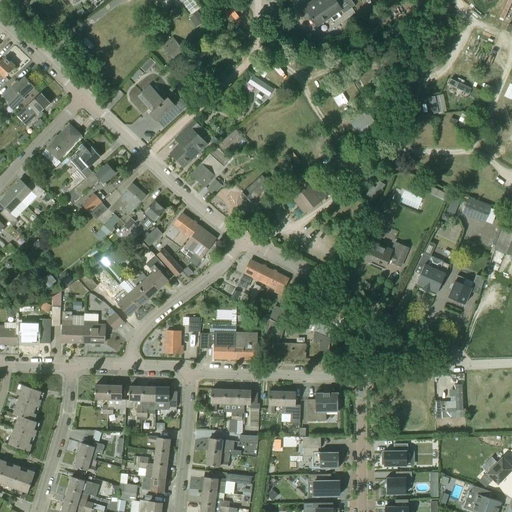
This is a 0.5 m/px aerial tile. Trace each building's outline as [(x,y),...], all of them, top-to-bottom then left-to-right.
[(317,26),(341,10),(344,13),(355,6),(350,0),(323,0),(315,6),(312,2),(304,8),(308,13),(307,14),(309,17),(309,16),(312,19),(317,26)] [(406,14),(399,1),(384,8),(386,12),(374,18),(379,27),(406,14)] [(81,17),(86,14),(83,8),(77,12),(81,17)] [(205,22),(197,12),(189,17),(197,28),(205,22)] [(185,53),(173,38),(163,47),(173,59),(175,57),(176,59),(177,58),(177,59),(185,53)] [(0,82),(1,83),(15,67),(4,58),(0,62),(0,61),(0,82)] [(431,60),(424,64),(426,69),(433,65),(431,60)] [(151,68),(146,63),(141,68),(146,73),(151,68)] [(253,69),(264,78),(267,74),(256,65),(253,69)] [(209,84),(214,80),(211,75),(206,80),(209,84)] [(24,99),(23,98),(34,87),(33,86),(34,85),(30,81),(29,82),(25,78),(19,83),(18,82),(12,87),(13,88),(11,90),(10,89),(3,96),(9,103),(7,104),(13,110),(24,99)] [(448,84),(469,94),(471,89),(451,79),(448,84)] [(263,83),(258,90),(268,97),(273,90),(263,83)] [(175,106),(168,98),(164,101),(150,85),(141,93),(151,104),(150,106),(154,110),(149,114),(157,122),(175,106)] [(336,96),(340,105),(349,101),(345,92),(336,96)] [(39,114),(50,104),(46,100),(47,98),(43,94),(42,95),(40,94),(29,104),(16,116),(25,126),(38,114),(39,114)] [(435,96),(430,97),(433,114),(438,113),(435,96)] [(360,113),(367,109),(363,103),(356,108),(360,113)] [(355,123),(369,144),(383,134),(369,113),(355,123)] [(462,114),(459,121),(471,126),(474,119),(462,114)] [(207,144),(195,132),(200,127),(194,120),(175,140),(179,144),(169,155),(183,167),(192,156),(194,157),(207,144)] [(58,160),(81,136),(69,125),(46,149),(58,160)] [(416,141),(432,141),(432,128),(416,128),(416,141)] [(226,154),(243,139),(236,130),(218,145),(226,154)] [(30,138),(26,133),(18,140),(22,145),(30,138)] [(282,136),(285,147),(296,143),(292,133),(282,136)] [(82,173),(80,175),(84,180),(93,172),(92,172),(89,168),(101,157),(99,156),(100,155),(97,152),(96,152),(92,147),(91,148),(85,141),(79,147),(81,150),(76,155),(70,160),(78,169),(82,173)] [(258,150),(248,152),(250,159),(260,157),(258,150)] [(205,187),(223,167),(210,154),(191,175),(205,187)] [(103,184),(115,174),(107,164),(95,174),(93,172),(84,180),(68,194),(65,197),(72,205),(100,180),(103,184)] [(37,184),(41,179),(30,168),(25,173),(37,184)] [(68,194),(84,180),(80,175),(64,189),(68,194)] [(268,192),(270,185),(262,177),(243,193),(251,202),(264,190),(268,192)] [(321,200),(331,193),(319,178),(310,185),(307,180),(299,185),(303,190),(291,198),(304,214),(322,201),(321,200)] [(27,207),(37,197),(39,199),(45,192),(32,180),(26,186),(20,180),(10,191),(21,202),(27,207)] [(213,195),(221,186),(215,180),(207,189),(213,195)] [(381,180),(377,186),(374,184),(368,193),(378,199),(387,184),(381,180)] [(146,196),(132,184),(120,197),(128,204),(125,208),(131,213),(146,196)] [(488,194),(489,189),(479,185),(477,190),(488,194)] [(451,197),(442,192),(432,186),(429,192),(448,203),(451,197)] [(10,213),(21,202),(10,191),(0,201),(0,202),(5,208),(0,213),(13,226),(18,221),(10,213)] [(88,212),(101,202),(94,195),(82,206),(88,212)] [(454,196),(448,210),(455,213),(462,200),(454,196)] [(475,219),(481,203),(468,198),(462,214),(475,219)] [(389,207),(391,202),(384,199),(378,210),(385,215),(389,207)] [(154,223),(165,210),(154,201),(143,213),(148,217),(144,221),(143,220),(135,229),(126,238),(130,242),(140,233),(141,234),(146,229),(147,230),(154,222),(154,223)] [(96,220),(107,210),(101,203),(90,213),(96,220)] [(484,223),(491,207),(481,203),(475,219),(484,223)] [(199,227),(182,214),(166,235),(173,239),(180,230),(190,238),(199,227)] [(120,220),(114,215),(101,229),(107,236),(114,228),(113,227),(120,220)] [(135,222),(131,218),(124,227),(128,230),(135,222)] [(511,229),(503,226),(494,251),(511,256),(511,253),(511,229)] [(149,246),(163,234),(156,227),(143,239),(149,246)] [(199,227),(190,238),(184,246),(194,253),(189,260),(196,265),(216,239),(199,227)] [(401,267),(409,248),(395,242),(392,250),(379,245),(379,243),(372,240),(363,260),(371,263),(372,260),(385,266),(389,259),(393,261),(392,263),(401,267)] [(16,249),(10,243),(7,246),(12,252),(16,249)] [(12,252),(7,246),(3,250),(9,256),(12,252)] [(164,264),(169,259),(171,257),(163,249),(157,255),(164,264)] [(118,251),(111,256),(118,264),(124,259),(118,251)] [(423,267),(416,284),(423,287),(422,289),(428,292),(429,290),(437,293),(438,291),(439,292),(441,286),(440,286),(449,265),(442,263),(439,271),(427,266),(430,257),(423,254),(418,265),(423,267)] [(113,260),(108,255),(102,261),(106,266),(113,260)] [(158,290),(169,281),(161,273),(166,268),(155,256),(146,265),(153,273),(147,278),(158,290)] [(171,257),(169,259),(164,264),(176,277),(183,271),(181,269),(171,257)] [(263,283),(269,270),(250,261),(239,284),(246,288),(251,277),(263,283)] [(42,264),(36,269),(41,274),(46,270),(42,264)] [(189,277),(194,272),(188,266),(183,271),(189,277)] [(281,295),(288,279),(269,270),(263,283),(276,289),(275,292),(281,295)] [(73,281),(65,271),(58,277),(66,287),(73,281)] [(97,286),(86,273),(80,278),(91,291),(97,286)] [(158,290),(147,278),(143,273),(133,282),(149,299),(158,290)] [(57,282),(50,274),(42,280),(49,288),(57,282)] [(448,298),(465,305),(470,291),(479,295),(485,279),(478,275),(472,288),(464,285),(467,279),(457,275),(454,284),(453,284),(451,290),(448,298)] [(149,299),(133,282),(129,277),(124,281),(133,291),(128,295),(139,307),(149,299)] [(255,298),(260,287),(255,285),(250,296),(255,298)] [(129,316),(139,307),(128,295),(123,290),(113,299),(129,316)] [(60,327),(61,307),(60,307),(61,292),(52,297),(51,319),(52,326),(60,327)] [(81,310),(81,301),(73,301),(73,310),(81,310)] [(48,312),(52,306),(44,302),(41,308),(48,312)] [(279,325),(284,310),(274,306),(269,319),(277,324),(279,325)] [(18,313),(18,309),(14,308),(8,308),(7,317),(14,317),(14,313),(18,313)] [(112,318),(116,314),(111,308),(107,312),(112,318)] [(280,340),(286,323),(290,312),(284,310),(279,325),(277,324),(272,338),(280,340)] [(84,325),(84,320),(84,316),(72,316),(72,312),(63,312),(62,342),(83,342),(84,326),(84,325)] [(114,330),(123,322),(116,314),(112,318),(107,322),(114,330)] [(39,345),(39,341),(50,342),(51,326),(52,326),(51,319),(40,318),(40,325),(18,324),(18,345),(39,345)] [(199,332),(200,318),(189,318),(188,332),(199,332)] [(271,341),(272,338),(277,324),(269,319),(263,338),(271,341)] [(84,325),(84,326),(83,342),(104,343),(105,326),(98,326),(98,320),(84,320),(84,325)] [(337,351),(338,340),(338,339),(337,339),(340,332),(332,329),(318,323),(319,322),(313,320),(308,330),(314,332),(314,342),(320,342),(320,350),(328,351),(328,350),(337,351)] [(0,343),(18,345),(18,324),(4,324),(4,327),(0,326),(0,343)] [(180,347),(180,332),(166,331),(165,353),(183,353),(183,347),(180,347)] [(209,348),(209,333),(200,333),(198,348),(209,348)] [(235,359),(236,334),(215,333),(214,358),(235,359)] [(256,360),(257,334),(236,334),(235,359),(256,360)] [(305,359),(306,345),(277,344),(276,356),(286,356),(286,358),(305,359)] [(448,383),(450,409),(461,408),(459,382),(448,383)] [(34,421),(44,393),(23,385),(13,414),(19,416),(34,421)] [(108,400),(109,385),(95,385),(95,399),(108,400)] [(125,415),(126,407),(126,400),(122,400),(122,386),(109,385),(108,400),(108,406),(108,414),(113,414),(113,409),(120,409),(119,414),(125,415)] [(142,417),(143,387),(129,386),(129,400),(126,400),(126,407),(135,408),(135,409),(137,409),(136,417),(142,417)] [(155,410),(155,401),(156,387),(143,387),(142,417),(147,417),(147,409),(155,410)] [(169,410),(169,407),(176,407),(177,391),(169,391),(169,387),(156,387),(155,401),(155,410),(161,410),(169,410)] [(224,404),(225,389),(211,389),(210,412),(216,412),(216,404),(224,404)] [(236,433),(238,390),(225,389),(224,404),(224,412),(231,413),(231,420),(229,420),(229,432),(236,433)] [(251,405),(251,390),(238,390),(236,433),(236,435),(240,435),(242,435),(242,425),(244,424),(245,413),(244,413),(244,405),(251,405)] [(282,406),(282,391),(269,391),(268,408),(261,408),(260,418),(269,418),(270,414),(274,414),(274,406),(282,406)] [(295,404),(296,392),(282,391),(282,406),(282,413),(290,414),(290,423),(300,423),(300,404),(295,404)] [(341,401),(339,399),(338,399),(338,393),(329,393),(323,393),(323,394),(315,394),(315,400),(307,400),(307,422),(326,422),(326,412),(338,411),(338,406),(339,405),(341,404),(341,402),(341,401)] [(29,452),(39,423),(34,421),(19,416),(8,444),(29,452)] [(101,432),(95,430),(92,439),(98,441),(101,432)] [(257,444),(258,436),(258,435),(242,435),(240,435),(239,442),(257,444)] [(170,439),(149,436),(148,442),(156,443),(155,451),(169,452),(170,439)] [(320,448),(320,437),(302,437),(302,448),(320,448)] [(240,455),(241,451),(233,450),(234,441),(209,438),(208,452),(221,453),(230,454),(240,455)] [(94,447),(82,443),(78,455),(91,459),(95,460),(97,453),(102,454),(104,445),(95,442),(94,447)] [(394,449),(384,449),(384,466),(407,465),(407,443),(394,443),(394,449)] [(167,466),(169,452),(155,451),(154,464),(167,466)] [(229,462),(230,454),(221,453),(208,452),(206,465),(227,468),(228,462),(229,462)] [(338,456),(338,452),(312,452),(313,468),(320,468),(339,468),(338,462),(340,462),(340,456),(338,456)] [(94,473),(96,467),(89,465),(91,459),(78,455),(74,467),(94,473)] [(497,481),(511,466),(511,465),(502,456),(487,471),(480,478),(485,483),(492,476),(497,481)] [(0,483),(27,493),(35,472),(0,459),(0,483)] [(148,463),(140,462),(139,468),(146,469),(145,476),(152,477),(165,479),(167,466),(154,464),(148,463)] [(405,494),(405,484),(411,484),(411,472),(396,472),(396,478),(387,478),(387,479),(384,479),(385,487),(387,487),(387,494),(405,494)] [(430,482),(438,481),(438,472),(430,472),(430,482)] [(339,496),(339,484),(331,484),(331,474),(309,475),(309,481),(314,481),(314,496),(339,496)] [(230,481),(250,484),(251,477),(231,475),(230,481)] [(164,493),(165,479),(152,477),(145,476),(144,476),(142,490),(164,493)] [(448,478),(442,476),(439,484),(446,486),(448,478)] [(89,495),(93,483),(71,477),(68,489),(88,495),(89,495)] [(224,493),(226,480),(205,477),(203,490),(216,492),(224,493)] [(136,494),(138,485),(122,483),(121,491),(119,491),(119,492),(136,494)] [(113,484),(110,494),(115,496),(118,486),(113,484)] [(497,511),(500,507),(499,507),(501,502),(486,497),(488,491),(473,486),(471,493),(469,492),(463,508),(473,511),(497,511)] [(87,499),(88,495),(68,489),(64,500),(96,510),(100,511),(104,511),(105,507),(94,504),(94,503),(87,501),(87,499)] [(278,495),(272,489),(266,495),(272,501),(278,495)] [(238,503),(223,501),(224,493),(216,492),(203,490),(201,504),(237,508),(241,509),(242,503),(238,503)] [(136,502),(136,494),(119,492),(118,500),(136,502)] [(95,511),(96,510),(64,500),(60,511),(83,511),(84,511),(95,511)] [(161,511),(162,503),(140,500),(138,511),(161,511)] [(408,511),(409,506),(408,506),(408,500),(395,500),(395,507),(385,507),(384,511),(408,511)] [(338,511),(339,508),(333,508),(333,502),(313,503),(313,511),(338,511)]
